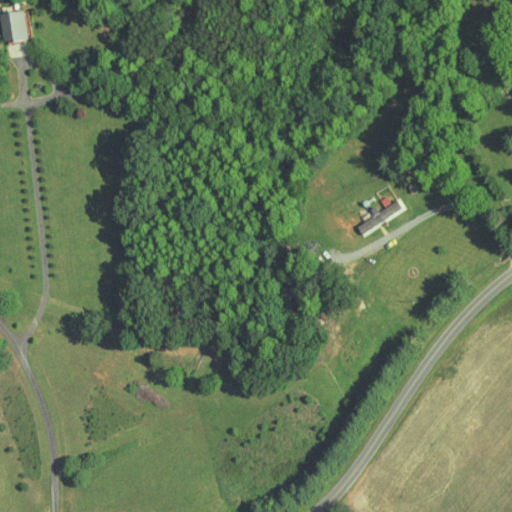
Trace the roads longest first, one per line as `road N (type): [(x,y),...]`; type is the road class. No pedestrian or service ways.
road 1 (residential): [(318,511),(422,364),(511,269)]
road 2 (residential): [(59,511),(47,415),(0,326)]
